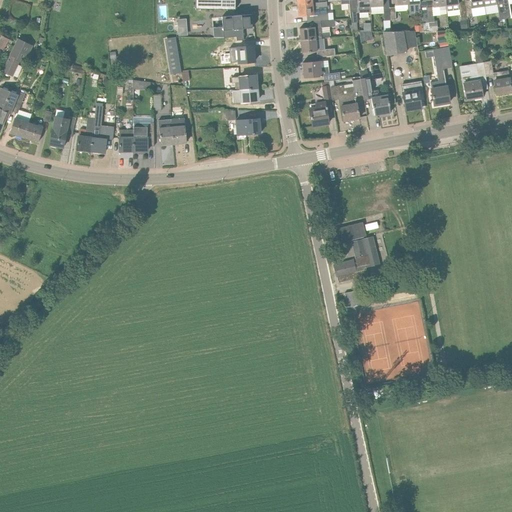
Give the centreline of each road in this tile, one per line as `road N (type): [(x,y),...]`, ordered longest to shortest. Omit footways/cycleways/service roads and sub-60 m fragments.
road 1 (unclassified): [(374,511),(297,159)]
road 2 (secondary): [(297,159),(511,118)]
road 3 (track): [(0,339),(137,204),(142,179)]
road 4 (residential): [(297,159),(272,0)]
road 5 (secondary): [(142,179),(297,159)]
road 6 (secondary): [(142,179),(62,173),(0,155)]
